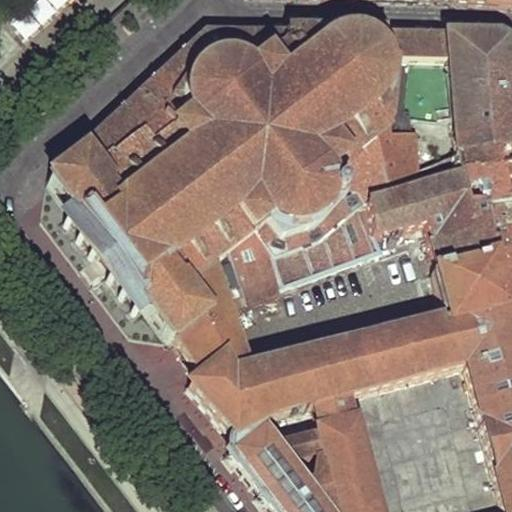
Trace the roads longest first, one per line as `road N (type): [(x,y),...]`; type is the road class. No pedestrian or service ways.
road 1 (residential): [(4,227),(225,511)]
road 2 (residential): [(200,3),(234,20),(511,26)]
road 3 (residential): [(200,3),(19,167),(7,187),(4,227)]
